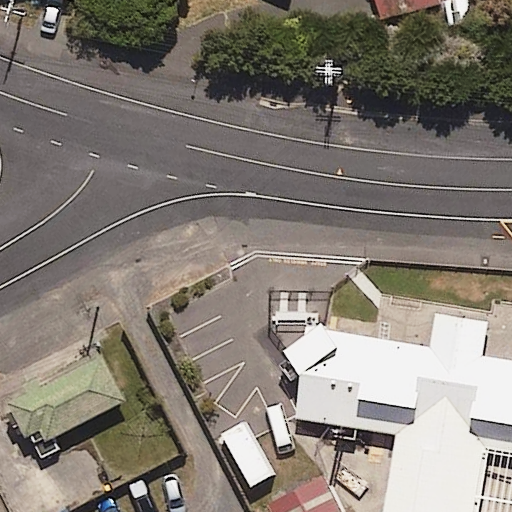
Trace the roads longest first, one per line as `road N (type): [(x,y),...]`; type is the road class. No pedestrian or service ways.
road 1 (residential): [(511,189),(308,172),(108,129)]
road 2 (residential): [(0,247),(70,199),(95,170),(108,129)]
